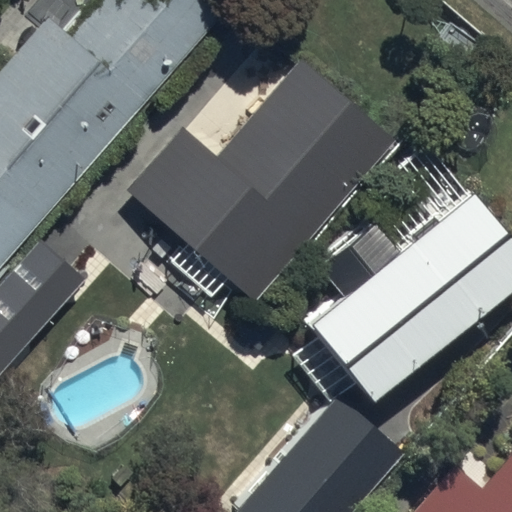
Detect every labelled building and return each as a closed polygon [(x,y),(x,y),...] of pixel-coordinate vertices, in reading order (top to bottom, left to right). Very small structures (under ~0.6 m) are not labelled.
[(0,241),(209,0),(78,0),(60,21),(38,1),(0,44),(0,241)] [(178,122),(120,186),(251,299),(390,138),(294,56),(212,151),(178,122)] [(511,243),(467,188),(301,323),(364,401),(511,280),(511,243)] [(0,282),(0,339),(4,335),(19,349),(80,281),(36,242),(0,282)] [(326,396),(225,509),(229,511),(342,511),(393,452),(326,396)] [(511,511),(511,441),(477,482),(454,462),(410,511),(511,511)]
